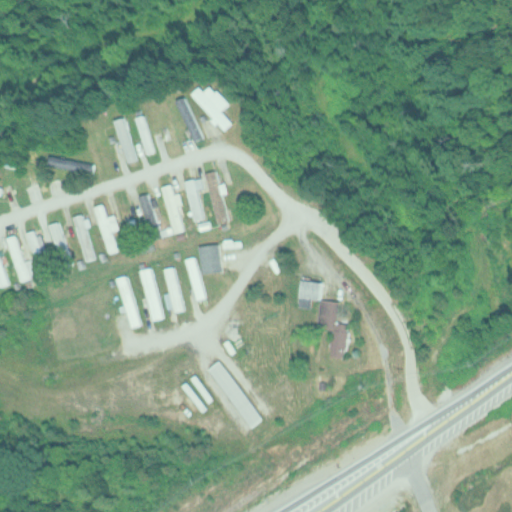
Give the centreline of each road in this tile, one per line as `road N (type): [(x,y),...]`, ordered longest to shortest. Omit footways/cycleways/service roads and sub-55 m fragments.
road 1 (residential): [(445,414),(350,264),(246,157),(186,152),(0,212)]
road 2 (trunk): [(511,372),(287,511)]
